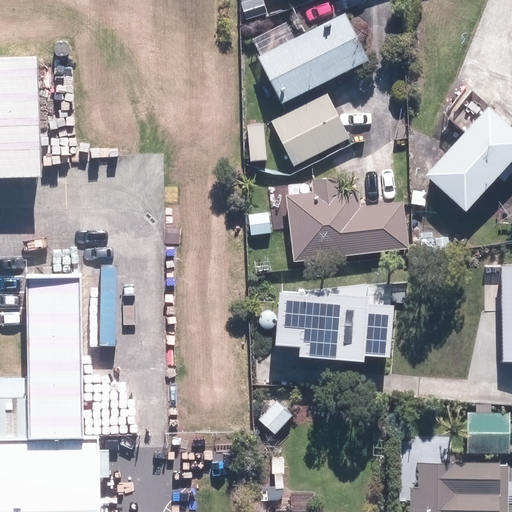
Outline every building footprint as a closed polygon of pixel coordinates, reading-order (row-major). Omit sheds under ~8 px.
[(265,53),(287,98),(375,54),(352,9),(265,53)] [(0,61),(0,181),(58,180),(54,60),(0,61)] [(279,118),(300,159),(353,133),(333,92),(279,118)] [(434,168),(473,204),(511,161),(511,113),(497,100),(434,168)] [(292,194),(300,258),(411,245),(406,201),(365,205),(363,185),(342,188),(341,175),(321,177),(322,190),(292,194)] [(511,266),(502,267),(503,361),(511,361),(511,266)] [(390,357),(393,306),(368,304),(368,298),(279,291),(275,346),(299,348),(298,357),(364,361),(364,355),(390,357)] [(296,415),(280,399),(262,417),(278,433),(296,415)] [(511,411),(472,409),(471,450),(511,451),(511,411)] [(100,511),(98,440),(0,442),(0,511),(100,511)] [(416,483),(415,511),(510,511),(511,464),(511,460),(425,459),(424,483),(416,483)]
